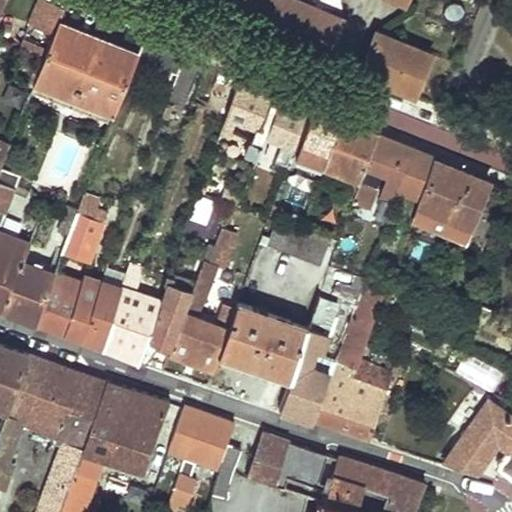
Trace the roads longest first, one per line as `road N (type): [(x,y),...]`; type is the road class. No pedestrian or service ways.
road 1 (residential): [(506,511),(467,485),(394,457),(0,322)]
road 2 (residential): [(511,167),(106,0)]
